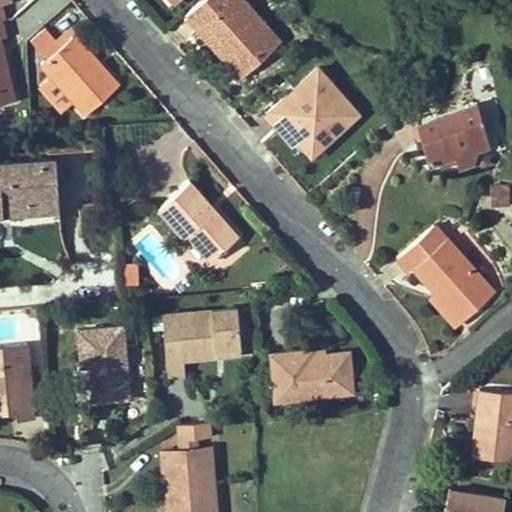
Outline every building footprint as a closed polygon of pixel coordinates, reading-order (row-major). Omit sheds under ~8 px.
[(203,0),(185,16),(197,29),(205,23),(229,53),(223,59),(238,77),(279,41),(243,0),(203,0)] [(0,103),(14,101),(0,38),(0,37),(5,36),(2,21),(0,21),(0,103)] [(229,53),(205,23),(197,29),(223,59),(229,53)] [(31,41),(46,59),(60,46),(44,29),(31,41)] [(46,59),(40,64),(53,79),(42,89),(55,104),(66,94),(72,102),(84,115),(118,86),(73,35),(60,46),(46,59)] [(293,145),(298,141),(309,131),(322,131),(329,140),(357,116),(316,69),(266,113),(293,145)] [(72,102),(66,94),(55,104),(61,112),(72,102)] [(415,121),(427,162),(439,158),(454,155),(455,159),(457,166),(473,162),(476,150),(489,146),(477,103),(415,121)] [(322,131),(309,131),(298,141),(311,156),(329,140),(322,131)] [(455,159),(454,155),(439,158),(441,163),(455,159)] [(53,160),(0,164),(0,214),(1,214),(0,207),(56,203),(53,160)] [(186,180),(155,207),(181,237),(185,233),(208,259),(235,236),(186,180)] [(510,186),(492,185),(491,204),(509,204),(510,186)] [(57,209),(56,203),(0,207),(1,214),(57,209)] [(435,293),(461,323),(493,294),(434,225),(396,258),(408,273),(414,268),(435,293)] [(136,258),(119,261),(122,285),(139,282),(136,258)] [(455,328),(461,323),(435,293),(430,298),(455,328)] [(183,359),(216,356),(216,348),(240,346),(237,309),(163,315),(168,377),(184,376),(183,359)] [(122,326),(77,330),(80,367),(89,366),(93,401),(129,398),(122,326)] [(27,344),(0,346),(0,413),(15,412),(16,421),(32,420),(27,344)] [(240,346),(216,348),(216,356),(241,354),(240,346)] [(311,356),(311,349),(271,352),(275,398),(316,394),(352,392),(349,353),(311,356)] [(511,392),(479,389),(477,407),(484,408),(479,457),(511,461),(511,392)] [(479,457),(484,408),(477,407),(471,456),(479,457)] [(179,439),(196,437),(209,436),(208,421),(177,424),(179,439)] [(197,448),(196,437),(179,439),(180,449),(197,448)] [(211,446),(197,448),(180,449),(160,451),(163,486),(164,511),(217,511),(214,482),(211,446)] [(511,498),(449,488),(446,504),(452,505),(450,511),(493,511),(494,510),(501,511),(501,508),(511,509),(511,498)]
